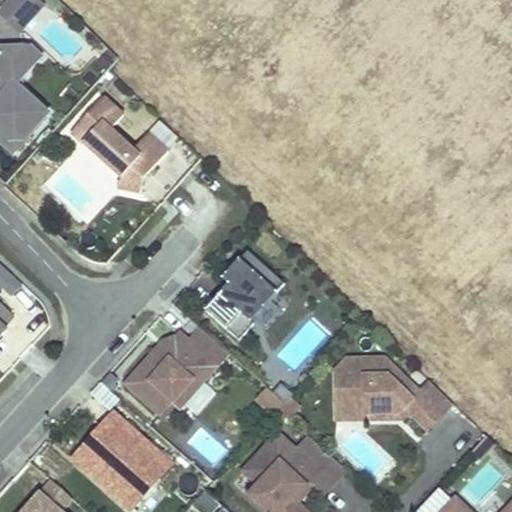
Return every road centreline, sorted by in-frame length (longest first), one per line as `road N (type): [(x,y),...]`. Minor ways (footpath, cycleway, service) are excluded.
road 1 (residential): [(0,442),(110,318)]
road 2 (residential): [(0,216),(110,318)]
road 3 (residential): [(110,318),(205,208)]
